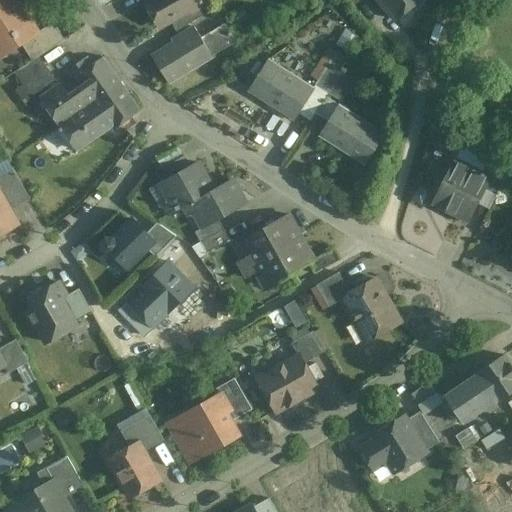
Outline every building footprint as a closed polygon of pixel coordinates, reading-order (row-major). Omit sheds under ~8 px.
[(8,0),(0,5),(0,4),(0,48),(17,38),(22,45),(38,34),(38,33),(15,0),(8,0)] [(150,0),(146,2),(160,27),(170,21),(170,20),(195,4),(197,8),(205,3),(202,0),(150,0)] [(378,0),(396,20),(420,0),(378,0)] [(195,4),(170,20),(170,21),(177,32),(203,16),(197,8),(195,4)] [(53,23),(38,33),(38,34),(22,45),(33,62),(39,57),(65,41),(53,23)] [(180,37),(181,40),(153,57),(169,83),(236,42),(225,25),(201,39),(194,28),(180,37)] [(350,50),(358,35),(346,28),(337,43),(350,50)] [(363,70),(336,53),(315,85),(342,103),(363,70)] [(33,62),(14,74),(35,104),(60,87),(39,57),(33,62)] [(103,57),(92,65),(86,58),(67,72),(74,82),(77,79),(84,89),(70,99),(62,105),(61,102),(59,103),(57,100),(46,108),(59,126),(120,83),(103,57)] [(313,89),(269,60),(256,81),(265,87),(259,98),(293,120),(313,89)] [(120,83),(59,126),(60,129),(59,130),(60,132),(62,131),(76,151),(110,126),(113,131),(141,111),(120,83)] [(384,134),(340,106),(320,137),(344,152),(353,139),(372,151),(384,134)] [(511,165),(511,162),(492,152),(481,174),(490,179),(485,190),(496,196),(511,165)] [(184,156),(162,169),(167,179),(190,167),(184,156)] [(481,174),(455,160),(433,203),(469,222),(485,190),(490,179),(481,174)] [(167,179),(160,183),(171,202),(164,206),(169,215),(183,208),(213,191),(197,163),(190,167),(167,179)] [(0,175),(0,190),(10,209),(29,199),(12,168),(0,175)] [(213,191),(183,208),(188,217),(195,213),(203,228),(218,220),(245,205),(232,181),(213,191)] [(0,236),(19,225),(10,209),(0,190),(0,236)] [(288,215),(239,242),(248,257),(252,265),(301,238),(288,215)] [(132,220),(111,240),(106,240),(102,244),(102,249),(106,253),(111,253),(113,254),(110,257),(123,271),(126,268),(127,269),(147,250),(154,243),(146,234),(132,220)] [(218,220),(203,228),(195,233),(201,243),(224,230),(218,220)] [(176,237),(157,224),(146,234),(154,243),(147,250),(156,258),(176,237)] [(224,230),(201,243),(206,254),(229,241),(224,230)] [(301,238),(252,265),(265,288),(308,264),(314,261),(314,260),(301,238)] [(334,249),(314,260),(314,261),(308,264),(314,274),(341,260),(334,249)] [(248,257),(239,262),(243,270),(252,265),(248,257)] [(168,263),(128,303),(145,321),(152,328),(167,314),(193,289),(168,263)] [(338,273),(316,286),(329,308),(346,298),(346,296),(350,294),(338,273)] [(350,294),(346,296),(346,298),(352,308),(351,315),(356,324),(362,326),(370,339),(365,341),(366,342),(397,324),(399,320),(389,303),(385,302),(379,291),(380,287),(376,280),(350,294)] [(35,308),(28,312),(26,317),(31,326),(37,328),(45,343),(65,332),(61,324),(72,318),(73,318),(63,300),(67,297),(67,296),(59,284),(45,292),(44,290),(42,291),(43,293),(32,299),(31,297),(29,298),(35,308)] [(91,312),(79,289),(67,296),(67,297),(63,300),(73,318),(72,318),(77,320),(91,312)] [(295,300),(286,305),(296,325),(305,320),(295,300)] [(145,321),(128,303),(122,308),(140,326),(145,321)] [(313,331),(292,344),(299,357),(300,356),(304,364),(325,352),(313,331)] [(15,340),(0,349),(0,361),(1,364),(0,365),(0,376),(1,378),(28,363),(15,340)] [(477,377),(446,398),(450,404),(447,406),(451,412),(458,407),(465,416),(491,398),(495,404),(511,392),(511,367),(504,355),(475,375),(477,377)] [(299,357),(258,380),(276,412),(287,406),(288,407),(303,399),(302,397),(318,388),(304,364),(300,356),(299,357)] [(252,410),(234,379),(216,389),(220,395),(222,394),(231,411),(226,413),(231,422),(252,410)] [(428,383),(411,394),(419,406),(436,395),(428,383)] [(220,395),(168,424),(185,455),(203,444),(208,453),(239,436),(231,422),(226,413),(231,411),(222,394),(220,395)] [(419,406),(411,394),(397,404),(405,416),(409,412),(410,413),(419,406)] [(439,443),(420,412),(407,421),(425,451),(439,443)] [(149,415),(120,431),(130,448),(138,444),(143,453),(164,441),(149,415)] [(404,417),(372,437),(374,441),(361,449),(373,470),(387,461),(394,473),(426,453),(425,451),(407,421),(404,417)] [(472,427),(457,436),(465,449),(480,440),(472,427)] [(499,429),(481,441),(487,450),(505,439),(499,429)] [(130,448),(109,460),(130,497),(159,481),(143,453),(138,444),(130,448)] [(67,456),(37,473),(45,487),(54,482),(59,492),(80,480),(67,456)] [(45,487),(10,506),(13,511),(70,511),(59,492),(54,482),(45,487)] [(276,511),(269,499),(253,507),(255,511),(276,511)]
